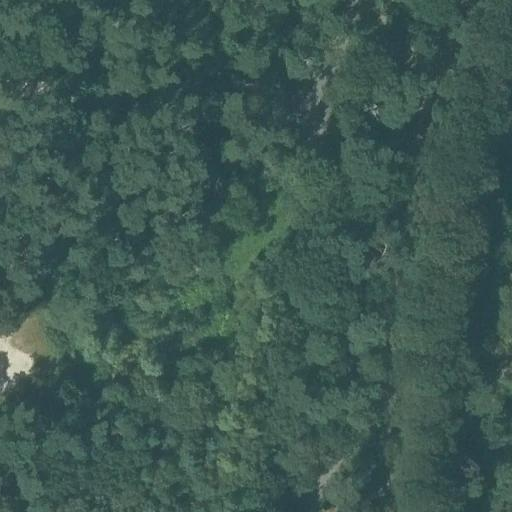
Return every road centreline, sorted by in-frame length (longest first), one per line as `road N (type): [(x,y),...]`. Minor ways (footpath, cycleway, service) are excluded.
road 1 (track): [(305,511),(327,449),(373,383),(400,200),(429,82),(361,0)]
road 2 (track): [(475,0),(384,409),(395,511)]
